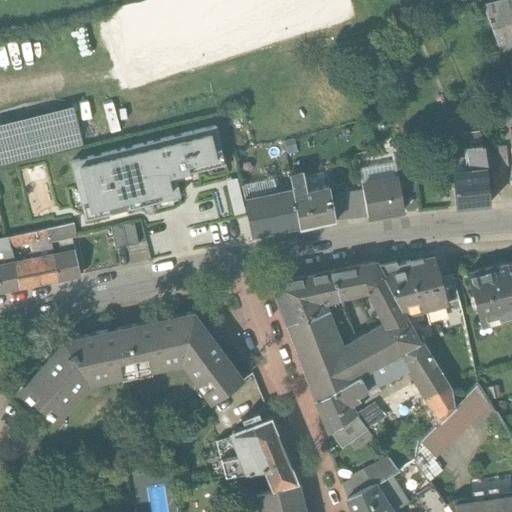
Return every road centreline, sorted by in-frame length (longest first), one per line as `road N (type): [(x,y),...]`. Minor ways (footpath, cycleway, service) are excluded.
road 1 (residential): [(511,232),(356,243),(224,264)]
road 2 (residential): [(326,511),(224,264)]
road 3 (residential): [(224,264),(0,309)]
